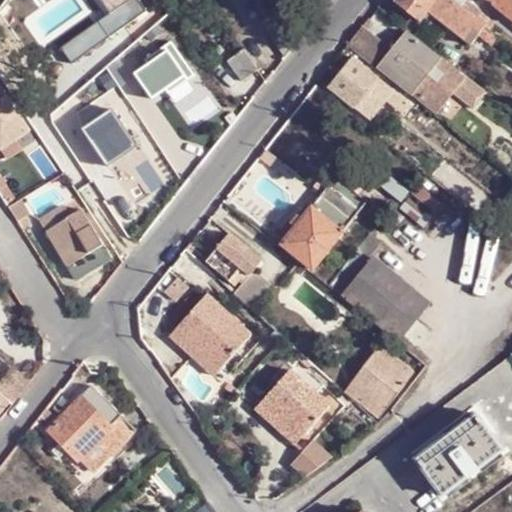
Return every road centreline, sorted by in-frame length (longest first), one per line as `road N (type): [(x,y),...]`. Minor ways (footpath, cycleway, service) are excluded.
road 1 (residential): [(355,0),(106,319)]
road 2 (residential): [(248,511),(106,319)]
road 3 (residential): [(77,355),(0,216)]
road 4 (residential): [(77,355),(0,452)]
